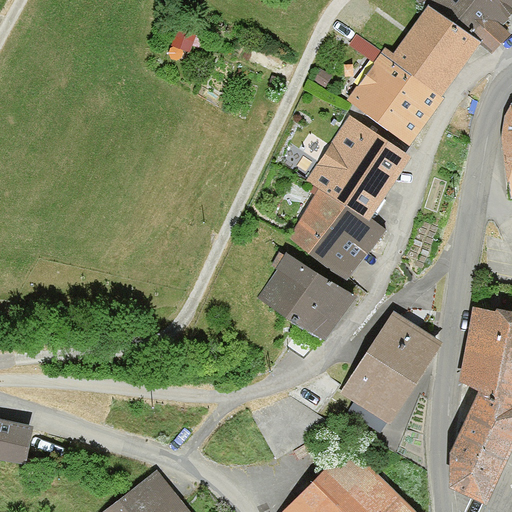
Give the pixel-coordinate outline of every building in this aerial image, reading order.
[(494,22),(469,0),(413,0),(418,4),(467,41),(485,53),(507,33),(494,22)] [(469,0),(494,22),(511,6),(511,5),(506,0),(469,0)] [(418,4),(385,53),(428,95),(467,41),(418,4)] [(347,110),(400,144),(434,99),(428,95),(385,53),(378,45),(337,105),(347,110)] [(494,140),(511,135),(511,96),(500,108),(494,140)] [(404,150),(400,144),(347,110),(303,178),(315,185),(361,217),(404,150)] [(511,193),(511,135),(494,140),(497,175),(504,195),(511,193)] [(381,229),(361,217),(315,185),(280,242),(345,280),(381,229)] [(353,294),(275,253),(247,300),(315,343),(353,294)] [(464,388),(511,403),(511,314),(466,305),(451,377),(464,388)] [(387,312),(338,389),(386,420),(435,342),(387,312)] [(484,499),(511,434),(511,403),(464,388),(440,444),(444,493),(484,499)] [(0,419),(0,459),(16,462),(23,424),(0,419)] [(410,511),(345,451),(280,511),(410,511)] [(179,511),(151,474),(97,511),(179,511)]
